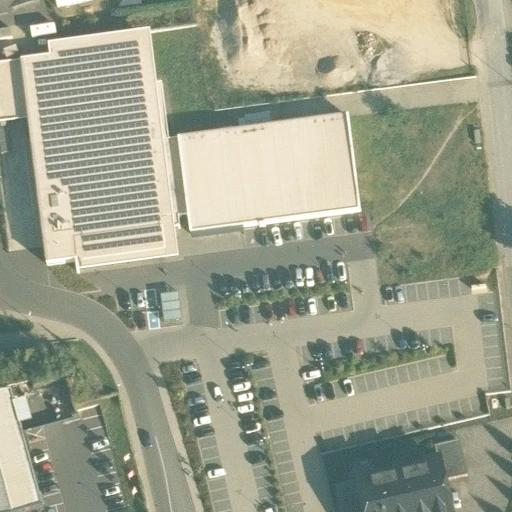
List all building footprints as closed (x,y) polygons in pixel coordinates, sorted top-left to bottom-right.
[(0,0),(0,13),(13,11),(12,7),(36,1),(35,0),(0,0)] [(48,45),(50,57),(0,63),(0,122),(28,119),(47,265),(166,250),(164,231),(145,86),(139,34),(48,45)] [(161,83),(145,86),(164,231),(179,228),(178,217),(188,216),(190,234),(360,213),(348,117),(168,140),(161,83)] [(163,319),(180,318),(178,292),(161,293),(163,319)] [(10,390),(0,391),(0,467),(12,511),(22,511),(43,506),(11,390),(10,390)] [(439,463),(444,483),(467,477),(459,442),(434,448),(438,463),(439,463)] [(450,511),(448,500),(448,501),(444,483),(439,463),(438,463),(437,463),(438,469),(361,487),(359,482),(357,482),(364,511),(450,511)] [(0,511),(12,511),(0,467),(0,511)] [(334,488),(339,511),(364,511),(357,482),(334,488)]
